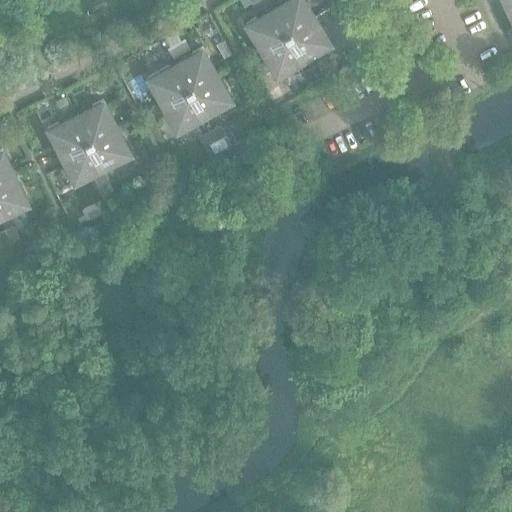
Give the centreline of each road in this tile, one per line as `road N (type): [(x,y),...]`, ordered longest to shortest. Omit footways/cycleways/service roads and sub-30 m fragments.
road 1 (track): [(227,511),(300,465),(326,426),(391,402),(438,346),(480,313),(484,298),(463,265),(458,190)]
road 2 (residential): [(0,107),(209,0)]
